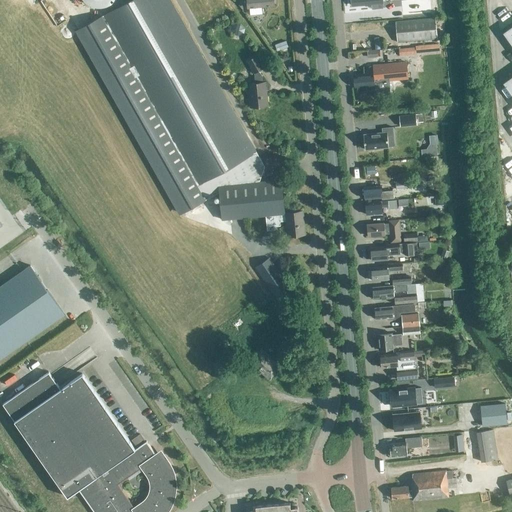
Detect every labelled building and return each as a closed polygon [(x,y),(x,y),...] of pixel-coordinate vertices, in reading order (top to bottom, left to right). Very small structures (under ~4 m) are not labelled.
[(304,234),(301,211),(283,213),(280,179),(259,182),(264,166),(171,0),(130,0),(79,29),(181,213),(218,192),(221,220),(265,216),(266,230),(275,229),(274,224),(279,224),(279,221),(285,221),(286,236),(304,234)] [(245,0),(246,7),(249,7),(250,15),(262,14),(262,6),(273,5),(272,0),(245,0)] [(424,0),(412,0),(396,1),(397,15),(425,13),(424,0)] [(396,40),(437,37),(435,17),(395,20),(396,40)] [(511,25),(502,33),(511,46),(511,25)] [(286,40),(279,42),(282,48),(288,46),(286,40)] [(434,51),(433,44),(415,46),(416,53),(434,51)] [(416,54),(415,47),(399,49),(399,56),(416,54)] [(247,84),(249,107),(266,105),(264,83),(261,83),(261,77),(257,70),(262,67),(255,56),(246,61),(252,73),(254,84),(247,84)] [(356,86),(357,92),(390,88),(389,80),(406,78),(405,65),(404,61),(371,65),(371,73),(353,75),(354,87),(356,86)] [(511,76),(503,83),(511,95),(511,76)] [(415,113),(399,115),(400,126),(416,125),(415,113)] [(393,135),(392,127),(382,128),(382,132),(363,135),(365,149),(388,147),(388,146),(387,139),(387,136),(389,135),(393,135)] [(274,144),(270,146),(273,152),(268,154),(272,161),(280,157),(274,144)] [(426,149),(421,149),(422,156),(437,155),(436,144),(429,144),(426,149)] [(375,167),(366,167),(366,175),(375,174),(375,167)] [(408,179),(395,181),(394,181),(395,189),(409,188),(408,179)] [(381,198),(393,197),(392,190),(380,191),(380,185),(363,187),(364,198),(381,196),(381,198)] [(393,200),(365,202),(366,214),(381,212),(380,206),(387,206),(387,209),(396,208),(397,208),(396,199),(393,200)] [(428,216),(444,215),(444,206),(428,207),(428,216)] [(391,241),(399,240),(397,220),(388,220),(389,223),(382,224),(382,223),(367,225),(368,235),(383,234),(390,233),(391,241)] [(403,241),(417,239),(416,232),(402,233),(403,241)] [(399,245),(394,245),(370,248),(371,254),(369,255),(369,256),(371,258),(371,260),(387,259),(386,253),(395,252),(399,252),(404,255),(416,254),(415,242),(399,243),(399,245)] [(449,251),(443,249),(440,256),(447,258),(449,251)] [(275,298),(289,289),(281,277),(285,274),(280,267),(276,269),(268,258),(254,267),(275,298)] [(388,270),(402,269),(402,262),(386,263),(386,266),(371,267),(372,280),(388,278),(388,270)] [(0,357),(64,314),(29,265),(0,285),(0,357)] [(414,283),(406,284),(406,283),(396,284),(373,287),(374,299),(394,296),(393,291),(406,290),(406,293),(415,293),(414,283)] [(417,302),(416,295),(399,296),(400,304),(417,302)] [(414,303),(405,304),(374,307),(375,318),(384,317),(388,320),(398,319),(400,317),(399,313),(415,311),(414,303)] [(401,327),(418,325),(417,313),(400,314),(401,327)] [(418,326),(402,328),(402,335),(419,333),(418,326)] [(392,345),(401,344),(400,333),(391,334),(391,333),(377,334),(378,349),(393,348),(392,345)] [(268,380),(280,366),(261,349),(253,358),(254,359),(250,364),(268,380)] [(424,350),(413,351),(396,352),(396,353),(380,355),(380,361),(379,362),(379,365),(381,365),(381,367),(395,366),(396,380),(417,378),(416,369),(414,369),(413,357),(424,356),(424,350)] [(145,442),(135,449),(129,440),(82,373),(60,389),(49,372),(3,404),(67,497),(78,489),(94,511),(164,511),(166,510),(170,503),(172,496),(173,488),(173,480),(171,472),(168,466),(164,459),(158,463),(155,458),(157,457),(146,441),(145,442)] [(434,388),(455,386),(454,376),(433,378),(434,388)] [(14,378),(5,384),(8,388),(17,382),(14,378)] [(417,387),(387,390),(388,406),(412,404),(411,394),(418,393),(417,387)] [(482,426),(507,424),(505,403),(480,405),(482,426)] [(418,412),(391,415),(393,430),(420,428),(418,412)] [(484,461),(496,459),(492,430),(479,432),(484,461)] [(145,442),(139,433),(129,440),(135,449),(145,442)] [(463,435),(453,436),(454,445),(464,444),(463,435)] [(404,437),(404,440),(404,442),(389,443),(389,447),(388,447),(388,449),(387,450),(387,453),(389,454),(389,456),(406,454),(405,447),(420,446),(420,436),(404,437)] [(438,455),(437,448),(418,450),(419,457),(436,455),(438,455)] [(454,478),(451,478),(450,470),(445,471),(444,470),(411,474),(411,482),(410,483),(410,490),(407,491),(406,486),(390,487),(391,499),(411,497),(411,501),(447,497),(446,488),(455,487),(454,478)] [(297,511),(297,507),(290,508),(290,503),(255,506),(256,511),(249,511),(248,511),(297,511)]
